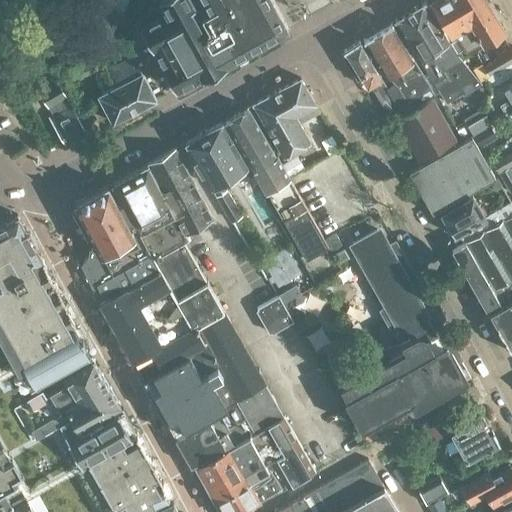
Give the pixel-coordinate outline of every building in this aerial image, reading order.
[(226,62),(193,0),(153,0),(144,17),(146,21),(141,24),(154,49),(155,48),(163,64),(162,65),(175,89),(183,85),(183,86),(194,80),(193,79),(201,75),(202,76),(227,63),(226,62)] [(288,28),(272,0),(193,0),(226,62),(288,28)] [(424,0),(394,19),(419,60),(446,102),(461,93),(462,95),(480,84),(452,47),(449,41),(450,41),(425,0),(424,0)] [(430,0),(429,1),(450,37),(456,34),(457,37),(450,41),(456,52),(464,47),(464,48),(467,52),(481,44),(501,32),(504,30),(486,0),(430,0)] [(392,22),(375,32),(362,40),(386,78),(388,77),(392,83),(394,81),(407,103),(431,88),(421,71),(414,61),(415,60),(392,22)] [(376,93),(386,87),(381,79),(382,79),(376,69),(359,41),(344,50),(342,56),(356,79),(360,76),(367,88),(371,85),(376,93)] [(511,46),(493,58),(499,69),(511,61),(511,46)] [(156,99),(133,54),(108,67),(117,83),(97,94),(112,122),(156,99)] [(484,78),(499,69),(493,58),(492,58),(493,59),(483,65),(481,62),(472,68),(480,81),(484,78)] [(511,75),(511,61),(499,69),(484,78),(490,89),(500,83),(511,75)] [(500,87),(511,106),(511,105),(511,75),(500,83),(502,86),(500,87)] [(310,141),(299,121),(319,109),(300,77),(283,86),(270,93),(254,102),(264,122),(284,156),(310,141)] [(86,131),(66,94),(58,79),(39,90),(52,113),(49,115),(64,142),(86,131)] [(386,87),(376,93),(388,114),(406,104),(393,83),(386,87)] [(456,138),(433,97),(396,119),(418,159),(444,144),(447,149),(457,143),(454,138),(456,138)] [(465,120),(473,134),(490,124),(484,104),(463,117),(465,120)] [(511,105),(511,106),(502,111),(509,121),(511,119),(511,105)] [(252,116),(247,107),(247,106),(225,119),(254,171),(258,169),(268,187),(265,189),(266,190),(306,259),(328,246),(277,156),(275,155),(252,116)] [(197,135),(184,142),(210,185),(231,220),(232,219),(241,214),(227,189),(222,192),(216,182),(246,164),(222,122),(221,121),(209,128),(206,129),(199,133),(197,134),(197,135)] [(497,135),(490,124),(473,134),(480,145),(497,135)] [(408,171),(432,213),(495,178),(471,136),(457,143),(447,149),(408,171)] [(175,148),(147,162),(185,233),(186,233),(213,218),(175,148)] [(511,148),(491,160),(498,173),(511,164),(511,148)] [(147,162),(111,181),(134,223),(135,222),(154,257),(184,241),(188,239),(188,238),(185,233),(147,162)] [(511,169),(510,166),(499,173),(510,192),(511,190),(511,169)] [(134,223),(111,181),(73,200),(71,210),(87,239),(88,250),(80,262),(92,289),(98,287),(99,289),(101,292),(117,283),(120,290),(160,267),(154,257),(135,222),(134,223)] [(473,193),(440,213),(446,223),(445,226),(448,232),(452,233),(454,236),(458,233),(463,241),(465,240),(511,213),(511,207),(508,201),(485,214),(473,193)] [(0,511),(137,511),(169,499),(160,479),(163,477),(150,454),(137,432),(123,406),(83,430),(80,426),(76,428),(69,415),(36,432),(22,412),(9,419),(3,410),(25,397),(43,387),(41,386),(24,395),(21,388),(35,381),(35,382),(38,380),(38,379),(89,352),(89,353),(90,352),(92,351),(90,348),(84,337),(82,333),(81,333),(75,322),(76,322),(74,319),(75,318),(65,301),(66,301),(65,298),(65,299),(56,282),(55,280),(54,280),(53,279),(54,278),(52,276),(43,260),(42,258),(41,256),(40,253),(39,253),(39,254),(35,246),(34,244),(34,243),(33,241),(32,241),(25,229),(26,229),(25,227),(24,227),(18,216),(19,216),(17,213),(16,214),(14,215),(6,220),(5,220),(3,221),(4,221),(0,223),(0,511)] [(451,248),(450,248),(453,254),(487,313),(488,312),(511,298),(511,213),(465,240),(463,241),(455,246),(451,248)] [(343,398),(360,428),(410,400),(466,369),(394,241),(389,245),(379,227),(349,245),(396,329),(393,331),(404,349),(339,385),(345,397),(343,398)] [(184,241),(154,257),(160,267),(171,285),(177,296),(175,297),(190,323),(194,321),(205,341),(191,350),(203,371),(207,368),(206,367),(219,360),(233,385),(238,382),(245,393),(239,396),(240,397),(265,383),(246,348),(223,310),(206,280),(184,241)] [(263,259),(278,285),(301,271),(285,245),(263,259)] [(120,290),(99,302),(113,326),(118,323),(123,332),(137,357),(153,348),(156,346),(160,353),(166,363),(191,350),(205,341),(194,321),(190,323),(161,340),(148,317),(146,314),(153,309),(147,299),(171,285),(160,267),(120,290)] [(295,284),(284,290),(290,299),(300,293),(295,284)] [(278,294),(275,296),(257,306),(257,308),(255,309),(268,332),(270,331),(271,333),(293,321),(278,294)] [(511,352),(511,351),(511,298),(488,312),(511,352)] [(166,363),(145,375),(176,429),(216,406),(217,406),(218,409),(235,400),(240,397),(239,396),(245,393),(238,382),(233,385),(219,360),(206,367),(207,368),(203,371),(191,350),(166,363)] [(25,397),(3,410),(9,419),(22,412),(36,432),(69,415),(76,428),(80,426),(111,407),(120,402),(92,356),(63,373),(47,383),(50,388),(49,389),(43,387),(25,397)] [(240,397),(235,400),(254,432),(267,424),(283,414),(277,402),(265,383),(240,397)] [(179,434),(174,436),(175,438),(190,463),(190,465),(193,463),(224,446),(225,448),(254,432),(235,400),(218,409),(219,411),(209,417),(179,434)] [(481,412),(456,426),(449,430),(466,462),(499,444),(492,429),(490,430),(481,412)] [(267,424),(277,442),(204,483),(214,501),(270,469),(274,467),(286,488),(316,471),(283,414),(267,424)] [(449,430),(456,426),(450,415),(425,428),(431,440),(449,430)] [(194,464),(204,483),(277,442),(267,424),(254,432),(225,448),(194,464)] [(334,511),(383,485),(368,458),(315,487),(270,511),(334,511)] [(486,495),(493,507),(511,496),(511,466),(511,465),(492,476),(488,469),(460,485),(470,504),(486,495)] [(236,511),(261,498),(281,487),(270,469),(214,501),(220,511),(236,511)] [(439,475),(418,487),(427,503),(448,491),(439,475)] [(399,511),(383,485),(334,511),(399,511)] [(145,511),(178,511),(172,500),(145,511)]
